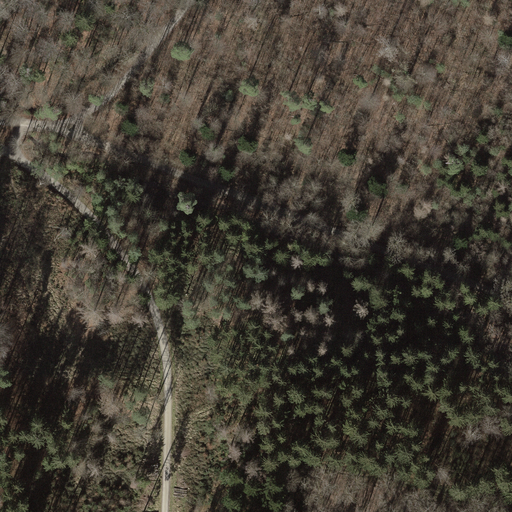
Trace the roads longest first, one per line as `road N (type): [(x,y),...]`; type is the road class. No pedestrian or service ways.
road 1 (track): [(511,301),(66,128)]
road 2 (track): [(0,141),(96,219),(156,303),(170,383),(165,511)]
road 3 (track): [(190,0),(111,95),(66,128)]
